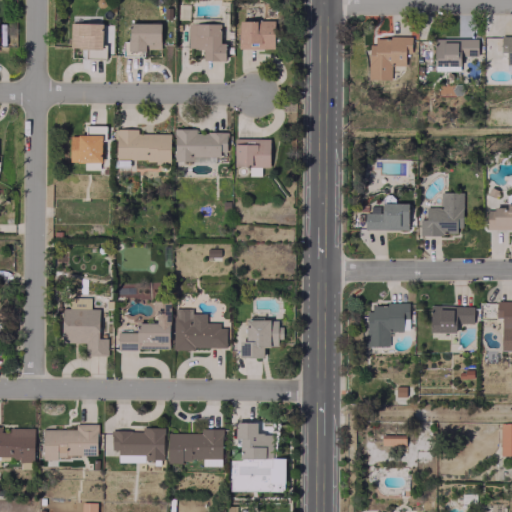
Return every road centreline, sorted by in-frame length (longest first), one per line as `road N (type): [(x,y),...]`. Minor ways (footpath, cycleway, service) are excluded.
road 1 (residential): [(322,0),(319,511)]
road 2 (residential): [(37,0),(31,385)]
road 3 (residential): [(320,387),(0,384)]
road 4 (residential): [(0,89),(259,91)]
road 5 (residential): [(320,269),(511,267)]
road 6 (residential): [(322,3),(511,1)]
